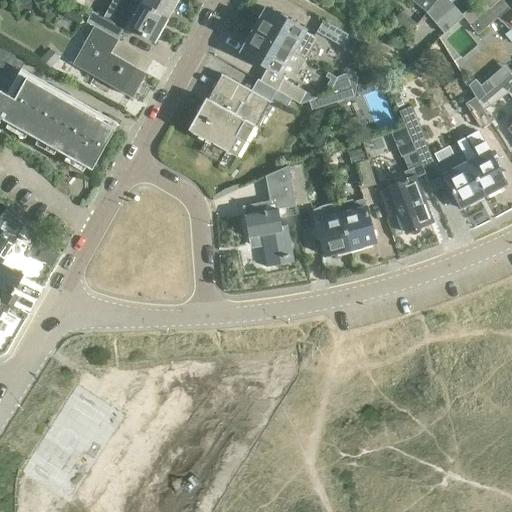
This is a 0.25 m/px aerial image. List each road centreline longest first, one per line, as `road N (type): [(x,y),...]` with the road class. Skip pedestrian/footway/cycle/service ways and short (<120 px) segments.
road 1 (tertiary): [(208,313),(302,304),(417,278),(511,238)]
road 2 (residential): [(135,162),(227,0)]
road 3 (residential): [(208,313),(202,218),(135,162)]
road 4 (residential): [(57,304),(135,162)]
road 5 (tertiary): [(57,304),(107,313),(208,313)]
